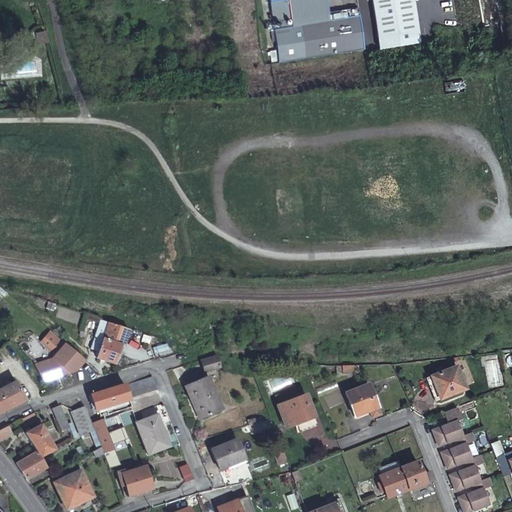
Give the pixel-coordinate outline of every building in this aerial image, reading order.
[(330,21),(326,0),(269,0),(271,11),(273,23),(292,20),(293,27),(330,21)] [(420,43),(412,0),(371,0),(380,49),(420,43)] [(292,20),(273,23),(281,64),(365,48),(358,8),(345,10),(346,17),(293,27),(292,20)] [(44,31),(34,34),(37,45),(48,42),(44,31)] [(128,328),(99,318),(94,335),(90,349),(95,351),(94,354),(96,354),(96,357),(113,363),(119,344),(122,345),(128,328)] [(83,360),(64,343),(49,359),(34,364),(41,371),(44,379),(73,370),(83,360)] [(152,348),(155,357),(170,352),(167,343),(152,348)] [(217,363),(215,354),(199,359),(202,368),(217,363)] [(218,366),(217,363),(202,368),(203,371),(218,366)] [(352,373),(351,365),(342,365),(342,373),(352,373)] [(465,389),(456,367),(430,376),(425,378),(434,401),(439,399),(465,389)] [(156,389),(151,375),(123,384),(90,394),(95,409),(113,403),(116,411),(130,406),(128,399),(127,398),(156,389)] [(220,409),(207,376),(184,385),(192,404),(196,402),(203,416),(220,409)] [(0,412),(24,400),(15,381),(9,384),(0,388),(0,412)] [(377,408),(367,384),(344,393),(353,417),(368,411),(377,408)] [(277,405),(275,405),(284,427),(292,424),(292,421),(312,413),(305,395),(303,395),(300,387),(290,390),(293,399),(277,405)] [(273,396),(277,405),(293,399),(290,390),(273,396)] [(203,416),(196,402),(192,404),(198,418),(203,416)] [(69,427),(59,404),(51,408),(61,430),(69,427)] [(93,429),(90,422),(84,407),(71,412),(80,434),(93,429)] [(460,420),(456,407),(442,413),(447,424),(431,430),(437,446),(453,440),(456,447),(440,453),(446,469),(462,463),(465,469),(449,475),(455,492),(471,485),(474,492),(457,498),(462,511),(469,511),(488,505),(483,489),(491,486),(487,478),(479,481),(474,467),(482,464),(479,455),(471,458),(465,444),(473,441),(470,433),(462,436),(456,421),(460,420)] [(379,414),(377,408),(368,411),(370,417),(379,414)] [(36,419),(32,412),(20,419),(24,425),(36,419)] [(313,416),(312,413),(292,421),(292,424),(296,423),(299,433),(317,426),(313,416)] [(168,447),(156,414),(143,419),(136,422),(135,423),(147,455),(168,447)] [(99,419),(90,422),(93,429),(100,446),(102,452),(110,449),(99,419)] [(35,451),(39,456),(52,449),(39,425),(25,432),(35,451)] [(0,438),(10,433),(6,426),(0,429),(0,438)] [(108,432),(111,444),(126,440),(123,428),(108,432)] [(484,433),(478,434),(482,446),(488,445),(484,433)] [(244,458),(236,439),(210,449),(218,469),(244,458)] [(495,457),(504,454),(499,441),(490,444),(495,457)] [(286,462),(279,444),(270,447),(278,465),(286,462)] [(93,457),(102,452),(100,446),(91,451),(93,457)] [(352,457),(349,449),(339,453),(342,460),(352,457)] [(45,466),(39,456),(35,451),(15,462),(25,478),(45,466)] [(511,455),(511,452),(495,458),(502,477),(511,473),(511,455)] [(398,469),(407,491),(431,481),(427,471),(421,474),(416,462),(398,469)] [(191,478),(186,464),(178,467),(183,481),(191,478)] [(151,489),(145,466),(120,472),(124,489),(127,496),(151,489)] [(386,499),(407,491),(398,469),(377,477),(379,482),(376,484),(379,492),(383,491),(386,499)] [(91,496),(79,470),(52,482),(65,506),(76,501),(77,503),(86,498),(91,496)] [(300,479),(296,470),(290,472),(293,481),(300,479)] [(124,489),(120,472),(116,474),(121,491),(124,489)] [(290,510),(298,508),(294,493),(286,495),(290,510)] [(252,511),(245,495),(235,500),(215,508),(217,511),(252,511)] [(343,511),(338,497),(329,501),(330,504),(308,511),(343,511)]
